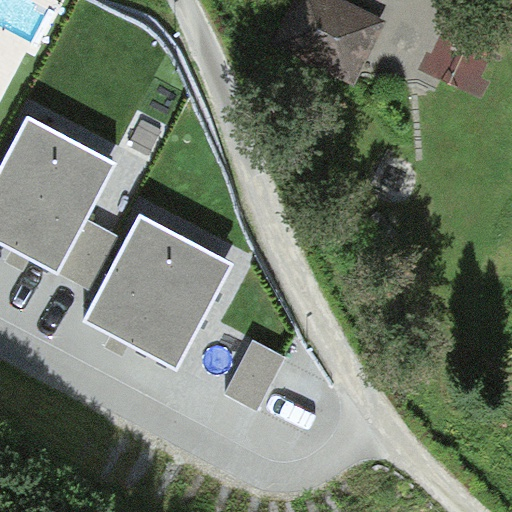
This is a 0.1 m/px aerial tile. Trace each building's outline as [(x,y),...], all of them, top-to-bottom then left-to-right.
[(374,21),(329,0),(290,0),(269,46),(346,81),(374,21)] [(115,163),(29,117),(0,171),(0,236),(102,289),(128,239),(86,217),(115,163)] [(231,261),(141,214),(128,239),(102,289),(88,316),(177,362),(231,261)] [(254,337),(234,398),(268,409),(288,349),(254,337)] [(240,363),(198,341),(184,368),(226,390),(240,363)]
